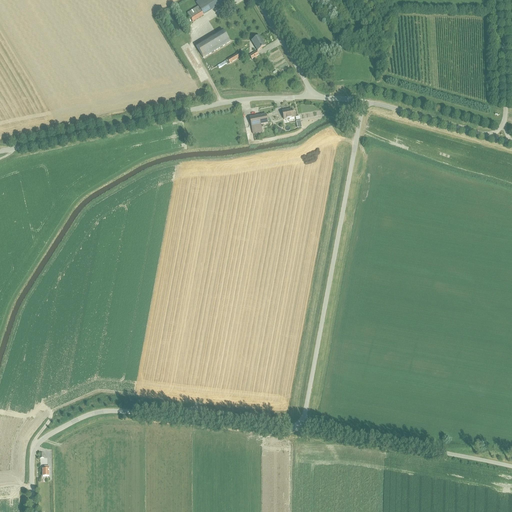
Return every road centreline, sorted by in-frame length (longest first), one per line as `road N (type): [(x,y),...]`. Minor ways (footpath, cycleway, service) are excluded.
road 1 (unclassified): [(32,511),(34,452),(76,421),(141,413),(301,428)]
road 2 (unclassified): [(301,428),(362,105)]
road 3 (unclassified): [(0,152),(241,99),(310,97)]
road 4 (unclassified): [(511,468),(301,428)]
road 5 (unclassified): [(362,105),(511,142)]
